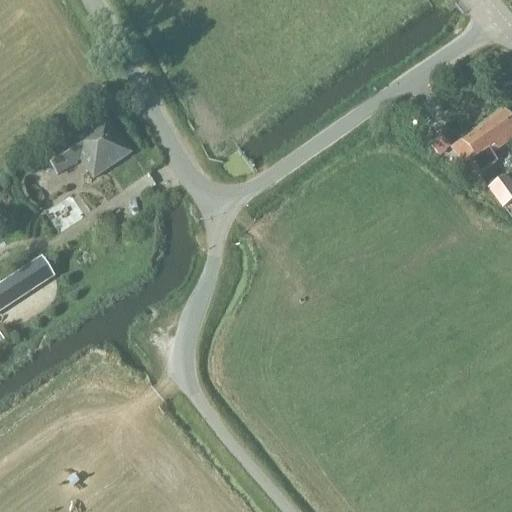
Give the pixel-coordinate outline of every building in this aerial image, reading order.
[(451,150),(455,156),(456,155),(461,152),(465,149),(466,148),(464,145),(502,118),(500,115),(451,150)] [(490,156),(511,140),(511,131),(502,118),(464,145),(466,148),(465,149),(461,152),(456,155),(455,156),(473,181),(496,164),(490,156)] [(56,179),(79,164),(91,183),(131,156),(107,119),(44,161),(56,179)] [(415,130),(435,158),(451,147),(430,119),(415,130)] [(488,189),(502,208),(511,200),(511,183),(506,175),(488,189)] [(0,287),(0,315),(55,279),(42,259),(0,287)]
